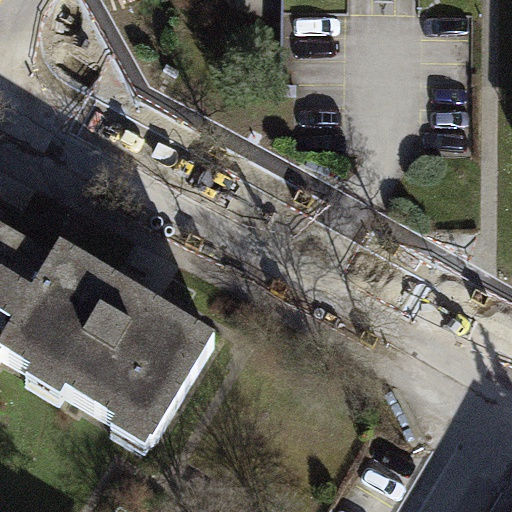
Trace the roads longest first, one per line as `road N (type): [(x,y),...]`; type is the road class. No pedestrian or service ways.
road 1 (residential): [(0,76),(511,351)]
road 2 (residential): [(511,386),(437,511)]
